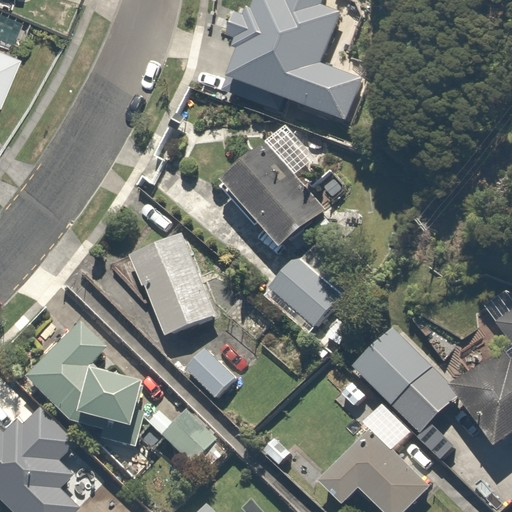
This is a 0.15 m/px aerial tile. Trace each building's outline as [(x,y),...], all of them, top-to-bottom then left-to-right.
[(246,48),(231,93),(284,112),(289,98),(354,123),(368,80),(331,66),(348,14),(330,8),(332,0),(264,0),(258,18),(253,16),(245,40),(253,43),(250,50),(246,48)] [(0,42),(0,94),(18,50),(0,42)] [(267,145),(224,182),(282,251),(326,213),(267,145)] [(217,318),(184,232),(130,253),(163,339),(217,318)] [(294,259),(266,289),(314,333),(341,302),(294,259)] [(244,293),(222,317),(255,346),(276,322),(244,293)] [(117,446),(138,444),(143,379),(91,371),(108,346),(81,321),(23,382),(64,421),(69,415),(116,430),(117,446)] [(394,324),(352,365),(392,407),(434,366),(394,324)] [(511,440),(511,356),(504,345),(452,382),(499,450),(511,440)] [(207,349),(186,371),(218,402),(239,380),(207,349)] [(27,444),(2,417),(0,418),(0,502),(9,511),(29,511),(72,471),(37,435),(27,444)] [(379,511),(405,511),(431,487),(375,428),(320,480),(344,506),(360,491),(379,511)] [(105,476),(75,510),(76,511),(135,511),(140,506),(105,476)] [(210,511),(199,501),(188,511),(210,511)]
